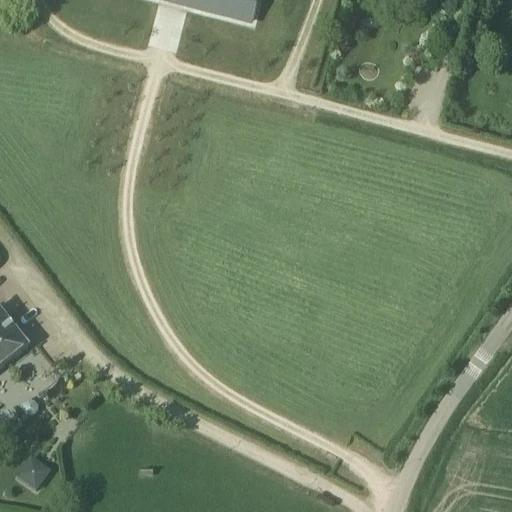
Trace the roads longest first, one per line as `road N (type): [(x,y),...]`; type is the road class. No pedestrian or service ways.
road 1 (track): [(399,497),(200,375),(157,317),(128,245),(126,216),(157,61)]
road 2 (unclassified): [(511,156),(157,61)]
road 3 (unclassified): [(393,511),(431,426),(511,308)]
